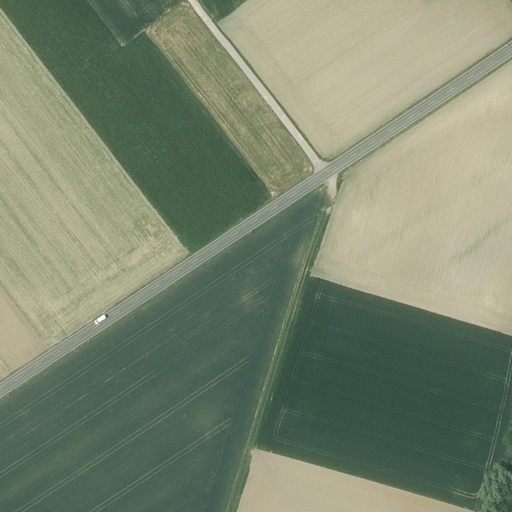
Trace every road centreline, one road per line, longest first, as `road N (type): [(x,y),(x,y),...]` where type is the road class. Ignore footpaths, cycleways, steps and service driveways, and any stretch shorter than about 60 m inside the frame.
road 1 (secondary): [(511,48),(0,392)]
road 2 (track): [(329,170),(333,190),(233,511)]
road 3 (track): [(324,173),(193,0)]
